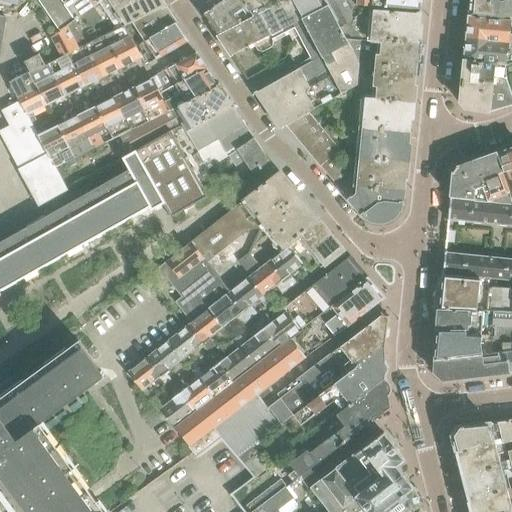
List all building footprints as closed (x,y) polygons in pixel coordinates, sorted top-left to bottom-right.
[(29,0),(35,9),(47,26),(53,35),(75,20),(83,14),(94,7),(102,1),(101,0),(29,0)] [(164,6),(160,0),(105,0),(111,9),(122,26),(125,25),(132,22),(164,6)] [(218,36),(255,16),(243,0),(225,0),(204,15),(205,16),(205,17),(213,29),(218,36)] [(243,0),(255,16),(269,9),(285,0),(243,0)] [(287,125),(309,111),(335,97),(351,98),(352,87),(358,84),(359,62),(346,38),(353,39),(345,25),(340,28),(324,0),(285,0),(269,9),(283,28),(302,18),(322,55),(256,93),(280,129),(287,125)] [(351,8),(357,4),(357,0),(324,0),(340,28),(345,25),(356,18),(351,8)] [(421,11),(421,0),(357,0),(357,4),(421,11)] [(511,16),(511,0),(470,0),(468,17),(502,20),(511,16)] [(177,24),(164,6),(132,22),(145,40),(177,24)] [(94,7),(83,14),(91,25),(102,18),(96,9),(94,7)] [(255,16),(218,36),(217,36),(230,55),(254,43),(258,49),(263,51),(273,46),(275,41),(272,35),(283,30),(283,29),(283,28),(269,9),(255,16)] [(378,42),(417,46),(420,15),(373,11),(371,41),(378,42)] [(468,17),(464,62),(506,66),(511,63),(511,16),(502,20),(468,17)] [(88,43),(75,20),(53,35),(51,36),(62,57),(67,54),(84,45),(88,43)] [(177,24),(145,40),(138,44),(149,64),(157,59),(187,42),(188,41),(177,24)] [(122,26),(103,36),(120,69),(141,58),(135,46),(137,45),(125,25),(122,26)] [(120,69),(103,36),(95,40),(88,43),(84,45),(101,78),(120,69)] [(372,100),(372,101),(411,105),(417,46),(378,42),(372,100)] [(84,87),(101,78),(84,45),(67,54),(70,59),(84,87)] [(43,107),(62,97),(46,65),(40,54),(25,61),(30,71),(27,73),(43,107)] [(175,83),(206,68),(197,54),(196,55),(165,70),(175,83)] [(84,87),(70,59),(63,63),(60,58),(46,65),(62,97),(84,87)] [(506,66),(464,62),(460,102),(464,107),(489,112),(511,105),(511,97),(505,79),(507,78),(506,66)] [(168,111),(174,108),(219,86),(206,68),(175,83),(166,89),(158,74),(152,78),(153,79),(151,80),(168,111)] [(43,107),(27,73),(9,81),(20,101),(27,115),(28,114),(43,107)] [(151,80),(133,89),(149,120),(168,111),(151,80)] [(188,132),(233,107),(219,86),(174,108),(188,132)] [(149,120),(133,89),(114,99),(130,130),(149,120)] [(123,133),(130,130),(114,99),(95,108),(107,128),(111,134),(108,136),(110,140),(120,135),(123,133)] [(406,161),(411,105),(372,101),(372,100),(365,99),(362,128),(359,157),(406,161)] [(10,125),(0,130),(0,131),(39,206),(68,190),(57,167),(55,168),(39,136),(37,132),(40,129),(34,117),(30,119),(28,114),(27,115),(20,101),(2,110),(10,124),(10,125)] [(254,138),(233,107),(188,132),(198,151),(219,140),(227,152),(228,152),(230,154),(237,150),(254,138)] [(99,132),(107,128),(95,108),(74,118),(89,150),(95,147),(105,142),(99,132)] [(130,130),(123,133),(163,204),(171,218),(208,197),(209,196),(204,187),(215,181),(198,151),(188,132),(174,108),(168,111),(149,120),(130,130)] [(287,125),(296,136),(316,119),(309,111),(287,125)] [(89,150),(74,118),(55,128),(71,159),(89,150)] [(304,145),(329,125),(327,125),(323,128),(316,119),(296,136),(304,145)] [(312,155),(332,138),(327,132),(336,125),(329,125),(304,145),(312,155)] [(57,167),(71,159),(55,128),(39,136),(55,168),(57,167)] [(0,295),(1,295),(0,293),(0,291),(150,208),(152,211),(163,204),(123,133),(120,135),(129,153),(123,157),(129,169),(95,188),(0,241),(0,295)] [(271,162),(254,138),(237,150),(247,164),(239,169),(244,177),(252,172),(253,174),(271,162)] [(312,155),(321,166),(333,156),(340,150),(341,149),(332,138),(312,155)] [(490,202),(511,204),(511,147),(501,152),(509,172),(511,180),(511,193),(511,194),(490,202)] [(471,200),(490,202),(511,194),(511,193),(511,180),(509,172),(501,152),(457,168),(453,173),(450,198),(471,200)] [(403,188),(406,161),(359,157),(357,184),(356,184),(333,156),(321,166),(350,200),(362,215),(367,219),(372,222),(378,223),(384,222),(390,220),(395,217),(399,212),(401,207),(402,203),(403,188)] [(192,322),(196,319),(227,294),(230,291),(207,262),(249,229),(265,226),(283,249),(288,245),(318,220),(312,212),(309,211),(279,175),(281,174),(280,173),(177,254),(159,268),(182,297),(176,302),(192,322)] [(468,222),(471,200),(450,198),(450,200),(450,203),(449,216),(448,218),(448,220),(450,221),(450,220),(468,222)] [(488,224),(490,202),(471,200),(468,222),(488,224)] [(488,224),(510,226),(511,208),(511,204),(490,202),(488,224)] [(288,245),(303,265),(311,276),(343,250),(319,221),(318,220),(288,245)] [(290,275),(303,265),(288,245),(283,249),(268,261),(290,288),(296,283),(290,275)] [(442,275),(463,276),(465,255),(446,253),(445,252),(444,255),(445,255),(445,257),(444,270),(443,273),(443,272),(442,275)] [(248,254),(238,261),(249,276),(260,267),(249,253),(248,254)] [(463,276),(483,278),(485,257),(465,255),(463,276)] [(348,258),(324,277),(341,300),(369,279),(350,257),(348,258)] [(504,280),(507,259),(485,257),(483,278),(491,278),(504,280)] [(286,291),(290,288),(268,261),(260,267),(249,276),(248,277),(263,296),(280,283),(286,291)] [(483,278),(463,276),(442,275),(443,275),(443,276),(440,309),(485,311),(488,289),(490,288),(491,278),(483,278)] [(269,304),(263,296),(248,277),(230,291),(227,294),(248,320),(256,314),(251,306),(259,299),(265,307),(269,304)] [(286,312),(300,331),(338,302),(341,300),(324,277),(283,309),(286,312)] [(300,331),(291,338),(305,358),(306,356),(348,326),(375,307),(385,298),(384,297),(383,297),(368,280),(369,279),(341,300),(338,302),(300,331)] [(511,311),(511,288),(490,288),(488,289),(485,311),(492,311),(511,311)] [(241,325),(248,320),(227,294),(207,309),(223,328),(221,330),(226,337),(233,332),(227,325),(236,318),(241,325)] [(210,338),(221,330),(223,328),(207,309),(196,319),(192,322),(188,325),(203,344),(208,351),(215,346),(210,338)] [(485,311),(440,309),(439,310),(437,328),(466,330),(466,332),(471,332),(471,336),(480,336),(480,343),(490,342),(492,329),(492,311),(485,311)] [(511,341),(511,311),(492,311),(492,329),(490,342),(493,342),(501,342),(511,341)] [(291,338),(300,331),(286,312),(272,322),(266,315),(257,322),(277,349),(291,338)] [(294,415),(385,345),(384,345),(380,340),(379,340),(382,316),(381,316),(380,316),(278,394),(281,398),(269,407),(281,424),(294,415)] [(277,349),(257,322),(253,325),(258,333),(245,343),(239,336),(234,340),(240,347),(254,366),(270,354),(277,349)] [(188,325),(168,340),(183,359),(189,367),(193,363),(187,356),(203,344),(188,325)] [(508,373),(506,351),(502,351),(494,352),(493,342),(490,342),(480,343),(480,336),(471,336),(471,332),(466,332),(466,330),(437,328),(437,330),(437,329),(433,372),(434,372),(436,374),(442,381),(508,373)] [(193,412),(174,427),(189,445),(188,446),(193,452),(196,456),(221,438),(245,466),(259,455),(252,446),(280,425),(257,395),(305,358),(291,338),(277,349),(270,354),(254,366),(231,383),(227,386),(214,396),(193,412)] [(168,340),(147,357),(168,383),(171,380),(165,373),(183,359),(168,340)] [(211,358),(217,365),(231,383),(254,366),(240,347),(234,340),(231,342),(237,350),(223,360),(217,353),(211,358)] [(511,341),(501,342),(502,351),(506,351),(508,373),(511,372),(511,341)] [(101,511),(64,461),(60,463),(34,427),(95,383),(104,376),(101,371),(80,343),(0,402),(0,503),(6,511),(101,511)] [(343,409),(385,377),(384,377),(384,355),(385,355),(385,345),(294,415),(301,425),(335,399),(343,409)] [(168,383),(147,357),(127,373),(143,391),(159,378),(165,385),(168,383)] [(200,378),(214,396),(227,386),(231,383),(217,365),(204,375),(198,368),(194,371),(200,378)] [(385,377),(343,409),(337,414),(345,425),(310,452),(307,449),(290,463),(295,469),(289,475),(293,481),(299,476),(300,476),(366,426),(391,408),(389,401),(385,380),(385,379),(385,377)] [(193,412),(214,396),(200,378),(187,388),(182,381),(174,387),(180,394),(193,412)] [(174,427),(193,412),(180,394),(164,406),(155,397),(151,400),(174,427)] [(511,440),(511,424),(509,421),(497,422),(468,426),(458,427),(457,426),(451,435),(456,453),(491,443),(491,445),(496,444),(511,440)] [(383,511),(415,488),(414,488),(397,466),(405,461),(383,433),(376,439),(310,487),(330,511),(281,511),(279,509),(295,497),(286,486),(287,485),(282,478),(243,507),(247,511),(383,511)] [(456,453),(462,476),(511,463),(511,449),(498,453),(496,444),(491,445),(491,443),(456,453)] [(505,478),(511,476),(511,463),(462,476),(468,497),(507,487),(505,478)] [(511,511),(511,486),(507,487),(468,497),(471,511),(511,511)] [(413,511),(420,507),(415,488),(383,511),(413,511)]
